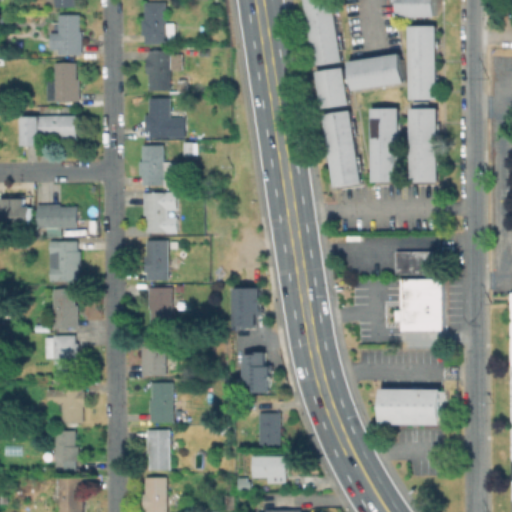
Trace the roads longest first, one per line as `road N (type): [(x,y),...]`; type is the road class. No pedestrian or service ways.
road 1 (residential): [(111,0),(115,511)]
road 2 (primary): [(257,0),(310,339),(349,454)]
road 3 (residential): [(474,48),(477,511)]
